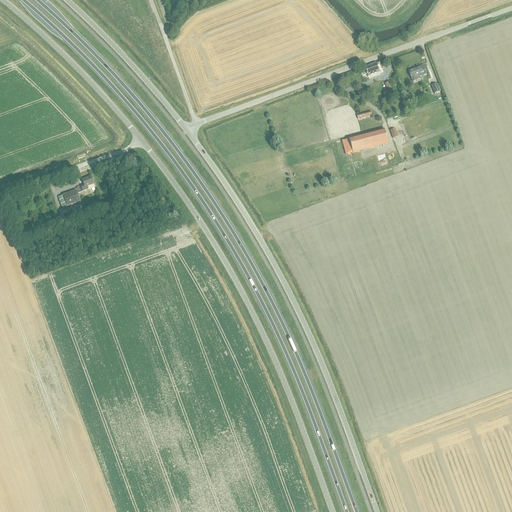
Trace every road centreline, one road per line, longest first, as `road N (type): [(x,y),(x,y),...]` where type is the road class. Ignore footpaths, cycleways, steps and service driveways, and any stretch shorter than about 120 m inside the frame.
road 1 (trunk): [(23,0),(136,114),(216,223),(286,355),(346,511)]
road 2 (trunk): [(356,511),(287,334),(224,218),(121,82),(36,0)]
road 3 (tertiary): [(187,131),(298,312),(377,511)]
road 4 (unclassified): [(140,139),(260,329),(332,511)]
road 5 (tertiary): [(195,124),(511,9)]
road 6 (unclassified): [(2,0),(140,139)]
road 7 (tertiary): [(66,0),(187,131)]
road 8 (unclassified): [(0,195),(140,139)]
road 9 (unclassified): [(195,124),(151,0)]
